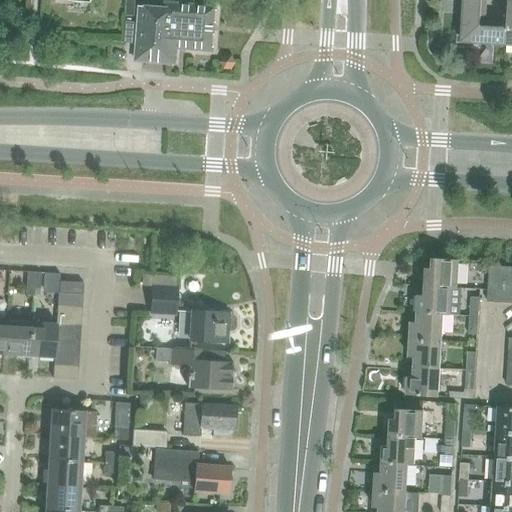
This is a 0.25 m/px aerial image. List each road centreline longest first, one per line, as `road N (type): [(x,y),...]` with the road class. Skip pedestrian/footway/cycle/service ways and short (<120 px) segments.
road 1 (residential): [(0,257),(99,263),(92,389),(11,384)]
road 2 (secondary): [(273,121),(0,118)]
road 3 (secondary): [(0,155),(230,166),(270,177)]
road 4 (tertiary): [(298,208),(295,317),(308,365)]
road 5 (tertiary): [(308,365),(329,317),(345,212)]
road 6 (secondary): [(379,185),(511,184)]
road 7 (residential): [(4,511),(11,384)]
road 8 (secondary): [(511,144),(385,130)]
